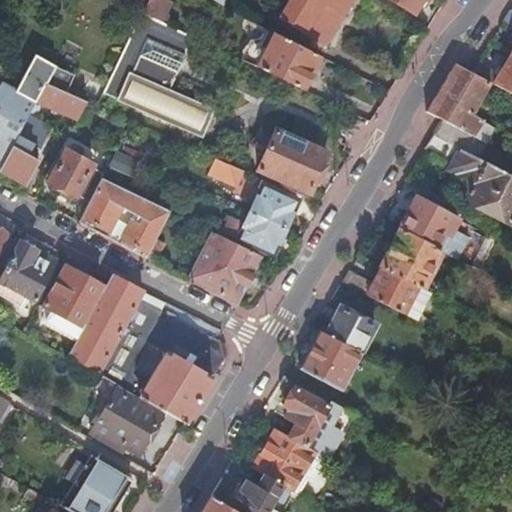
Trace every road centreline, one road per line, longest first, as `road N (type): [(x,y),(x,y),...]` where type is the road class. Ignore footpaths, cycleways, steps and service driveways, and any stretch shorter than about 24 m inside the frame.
road 1 (residential): [(479,0),(268,350)]
road 2 (residential): [(0,200),(268,350)]
road 3 (residential): [(268,350),(164,511)]
